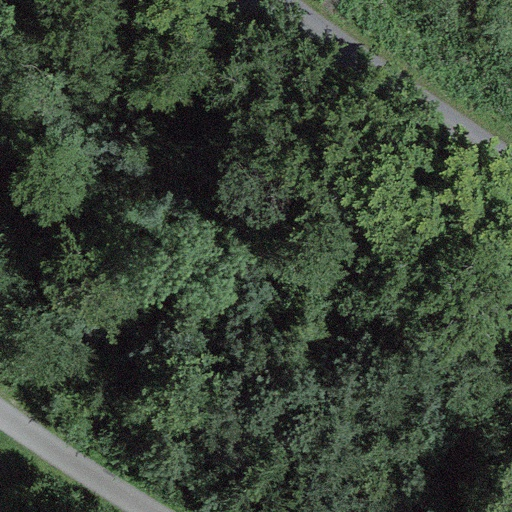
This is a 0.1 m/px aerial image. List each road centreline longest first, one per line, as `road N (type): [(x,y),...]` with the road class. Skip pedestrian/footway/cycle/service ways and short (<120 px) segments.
road 1 (unclassified): [(511,198),(233,0)]
road 2 (unclassified): [(152,511),(0,412)]
